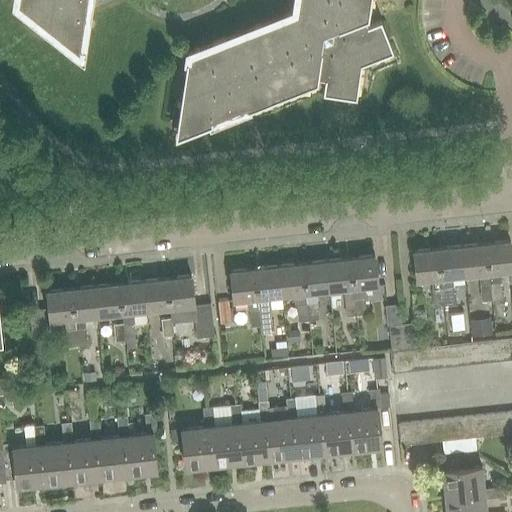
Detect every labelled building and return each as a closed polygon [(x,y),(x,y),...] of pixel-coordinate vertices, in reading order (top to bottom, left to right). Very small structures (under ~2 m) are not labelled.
[(15,0),(15,5),(82,58),(90,0),(295,0),(294,7),(297,9),(292,15),(290,13),(188,53),(175,138),(317,82),(317,79),(325,80),(323,94),(356,99),(361,65),(393,52),(381,21),(367,26),(365,19),(368,18),(370,0),(15,0)] [(486,244),(492,301),(502,300),(501,285),(503,285),(501,272),(511,270),(511,257),(510,241),(486,244)] [(462,246),(465,276),(480,274),(482,302),(492,301),(486,244),(462,246)] [(453,277),(465,276),(462,246),(438,249),(441,279),(444,306),(455,305),(453,291),(455,291),(453,277)] [(444,306),(441,279),(438,249),(413,251),(417,281),(432,280),(435,307),(444,306)] [(365,287),(377,286),(374,255),(350,258),(353,288),(356,315),(366,314),(365,304),(368,304),(368,297),(366,297),(365,287)] [(356,315),(353,288),(350,258),(325,261),(329,291),(343,290),(346,316),(356,315)] [(316,293),(329,291),(325,261),(302,263),(306,294),(308,321),(318,320),(316,304),(317,303),(316,293)] [(308,321),(306,294),(302,263),(278,266),(281,296),(293,295),(295,306),(296,306),(298,322),(308,321)] [(271,297),(281,296),(278,266),(254,269),(257,299),(260,327),(261,336),(273,334),(271,313),(272,313),(271,297)] [(260,327),(257,299),(254,269),(230,272),(233,302),(248,300),(251,328),(260,327)] [(166,278),(170,308),(171,323),(194,320),(196,338),(213,336),(210,304),(194,306),(191,275),(166,278)] [(146,311),(170,308),(166,278),(142,281),(146,311)] [(126,350),(136,349),(134,323),(147,321),(146,311),(142,281),(118,283),(122,314),(123,324),(125,341),(126,350)] [(98,316),(122,314),(118,283),(95,286),(98,316)] [(84,318),(98,316),(95,286),(70,289),(74,319),(77,347),(87,345),(84,318)] [(77,347),(74,319),(70,289),(46,291),(50,321),(64,320),(68,348),(77,347)] [(231,323),(229,300),(218,301),(220,324),(231,323)] [(48,341),(45,309),(31,310),(34,342),(48,341)] [(173,335),(171,318),(161,319),(163,336),(173,335)] [(490,318),(470,320),(472,336),(492,334),(490,318)] [(417,348),(414,323),(402,324),(404,350),(417,348)] [(125,341),(123,324),(113,325),(115,343),(125,341)] [(404,350),(402,324),(389,326),(392,351),(404,350)] [(299,330),(287,331),(289,343),(300,341),(299,330)] [(511,360),(509,339),(498,340),(500,361),(511,360)] [(500,361),(498,340),(487,341),(489,362),(500,361)] [(487,341),(476,343),(478,364),(489,362),(487,341)] [(476,343),(465,344),(467,365),(478,364),(476,343)] [(467,365),(465,344),(454,345),(457,366),(467,365)] [(457,366),(454,345),(443,346),(446,368),(457,366)] [(446,368),(443,346),(432,348),(435,369),(446,368)] [(278,348),(271,349),(271,358),(279,357),(287,357),(286,348),(278,348)] [(435,369),(432,348),(421,349),(424,370),(435,369)] [(424,370),(421,349),(410,350),(413,372),(424,370)] [(413,372),(410,350),(399,351),(402,373),(413,372)] [(402,373),(399,351),(388,352),(391,375),(402,373)] [(384,358),(372,359),(374,379),(386,378),(384,358)] [(342,361),(325,362),(326,373),(343,372),(342,361)] [(308,366),(291,367),(292,380),(309,378),(308,366)] [(94,372),(83,373),(84,383),(96,382),(94,372)] [(232,373),(224,374),(225,385),(233,384),(232,373)] [(264,381),(256,382),(257,392),(258,402),(262,402),(266,402),(265,391),(264,381)] [(115,389),(104,390),(106,407),(117,406),(115,389)] [(376,410),(380,409),(379,394),(378,390),(369,391),(371,410),(352,412),(348,412),(352,450),(380,447),(376,410)] [(348,412),(352,412),(350,392),(340,394),(342,413),(325,415),(320,415),(324,453),(352,450),(348,412)] [(388,393),(379,394),(380,409),(389,408),(388,393)] [(320,415),(325,415),(322,396),(313,397),(315,416),(297,418),(292,418),(297,456),(324,453),(320,415)] [(292,418),(297,418),(294,398),(285,400),(287,419),(269,420),(264,421),(269,459),(297,456),(292,418)] [(264,421),(269,420),(266,402),(262,402),(258,402),(256,403),(259,421),(241,423),(237,424),(241,462),(269,459),(264,421)] [(237,424),(241,423),(239,404),(229,405),(231,424),(213,426),(209,427),(213,465),(241,462),(237,424)] [(209,427),(213,426),(211,407),(201,408),(203,427),(180,430),(182,440),(185,468),(213,465),(209,427)] [(127,408),(118,409),(118,417),(126,416),(128,416),(127,408)] [(506,413),(495,414),(497,435),(508,434),(506,413)] [(152,432),(156,432),(154,414),(144,414),(146,433),(128,435),(123,435),(127,474),(155,471),(152,432)] [(495,414),(484,415),(486,436),(497,435),(495,414)] [(484,415),(473,417),(475,437),(486,436),(484,415)] [(123,435),(128,435),(126,416),(118,417),(116,417),(118,436),(100,438),(95,439),(100,477),(127,474),(123,435)] [(473,417),(462,418),(464,439),(471,438),(475,437),(473,417)] [(462,418),(451,419),(454,440),(464,439),(462,418)] [(95,439),(100,438),(98,419),(88,420),(90,439),(72,441),(68,442),(72,480),(100,477),(95,439)] [(451,419),(440,420),(443,441),(454,440),(451,419)] [(440,420),(429,421),(432,442),(443,441),(440,420)] [(429,421),(419,423),(421,443),(432,442),(429,421)] [(68,442),(72,441),(70,422),(60,423),(63,442),(45,444),(41,444),(45,483),(72,480),(68,442)] [(419,423),(408,424),(410,444),(421,443),(419,423)] [(408,424),(397,425),(399,446),(410,444),(408,424)] [(41,444),(45,444),(43,425),(33,426),(34,445),(12,447),(11,444),(2,445),(6,480),(15,479),(16,486),(45,483),(41,444)] [(180,430),(170,431),(171,441),(182,440),(180,430)] [(454,440),(443,441),(444,454),(472,451),(471,438),(464,439),(454,440)] [(485,499),(504,497),(503,487),(484,489),(482,466),(442,470),(445,499),(485,494),(485,499)] [(486,511),(485,499),(485,494),(445,499),(446,511),(486,511)]
